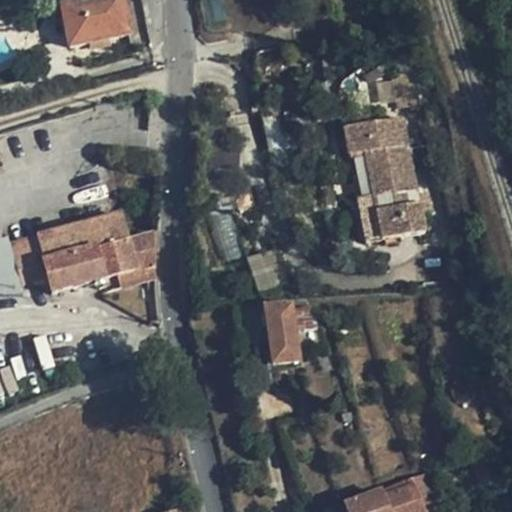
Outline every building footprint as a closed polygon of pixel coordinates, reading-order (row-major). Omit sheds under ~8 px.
[(131,35),(123,0),(100,0),(65,7),(74,47),(131,35)] [(408,73),(421,87),(417,67),(390,72),(408,73)] [(424,103),(421,87),(408,73),(390,72),(385,73),(393,109),(424,103)] [(365,156),(372,198),(381,241),(382,247),(427,238),(404,119),(344,132),(350,159),(365,156)] [(381,241),(372,198),(358,201),(366,245),(381,241)] [(141,256),(143,241),(126,245),(119,217),(36,239),(48,283),(52,298),(139,275),(141,256)] [(21,291),(48,283),(36,239),(9,246),(21,291)] [(274,252),(250,260),(260,291),(285,283),(274,252)] [(302,330),(316,329),(314,307),(299,308),(302,330)] [(266,319),(272,377),(300,373),(294,315),(266,319)] [(419,511),(406,483),(343,510),(344,511),(419,511)]
